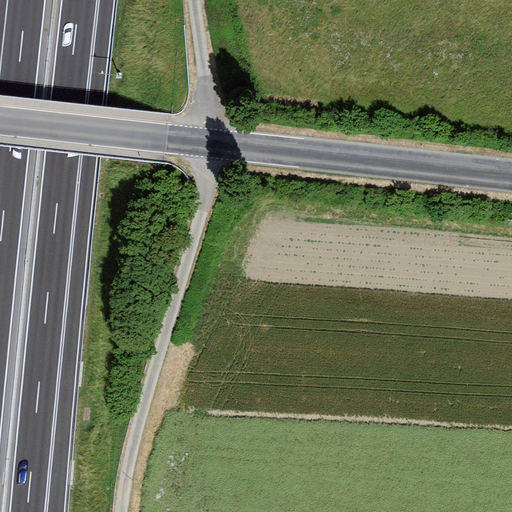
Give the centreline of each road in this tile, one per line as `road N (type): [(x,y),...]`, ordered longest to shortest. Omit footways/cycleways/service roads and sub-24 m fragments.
road 1 (track): [(121,511),(207,186),(209,109),(194,0)]
road 2 (tertiary): [(0,120),(511,175)]
road 3 (motorway): [(27,511),(79,0)]
road 4 (motorway): [(56,511),(94,0)]
road 5 (motorway): [(26,0),(0,250)]
